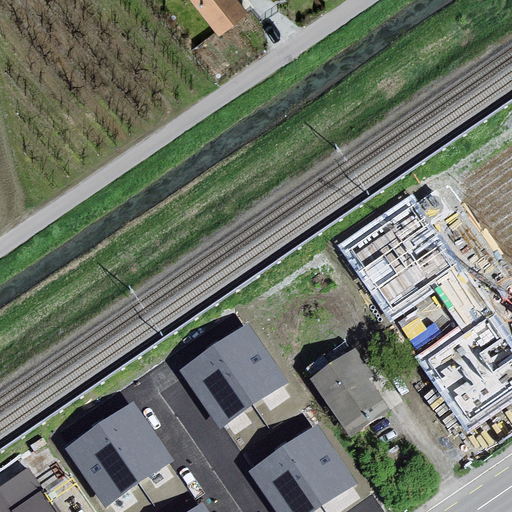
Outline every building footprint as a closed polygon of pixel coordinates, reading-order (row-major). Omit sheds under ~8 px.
[(247,13),(236,0),(190,0),(219,36),(247,13)] [(451,266),(414,208),(354,247),(392,305),(451,266)] [(511,386),(511,358),(487,320),(427,359),(465,417),(511,386)] [(285,379),(249,327),(188,369),(223,421),(285,379)] [(358,355),(307,389),(348,446),(390,417),(358,355)] [(168,459),(132,408),(71,450),(106,502),(168,459)] [(309,511),(352,483),(317,431),(255,474),(281,511),(309,511)] [(52,511),(42,500),(48,498),(31,472),(0,493),(0,511),(52,511)]
